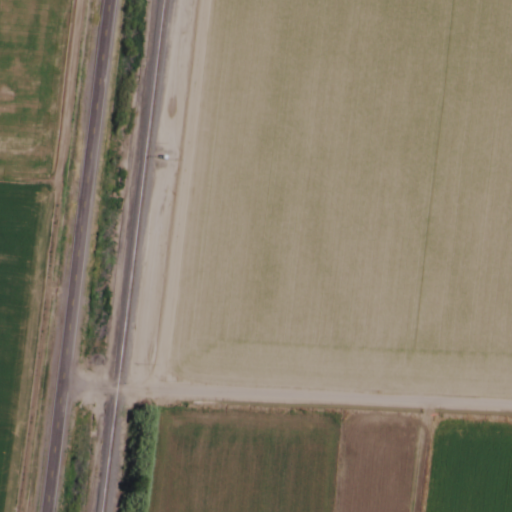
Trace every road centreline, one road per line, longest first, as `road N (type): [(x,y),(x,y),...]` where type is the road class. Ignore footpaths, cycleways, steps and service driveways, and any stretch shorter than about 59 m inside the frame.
road 1 (secondary): [(42,511),(104,0)]
road 2 (residential): [(57,389),(511,396)]
